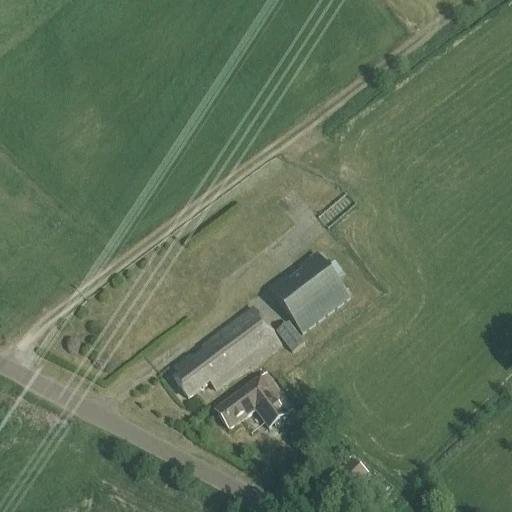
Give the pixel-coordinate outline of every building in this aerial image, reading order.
[(258,219),(205,255),(223,282),(276,246),(258,219)] [(317,256),(299,268),(303,273),(290,282),(286,277),(268,290),(302,336),(349,300),(337,284),(346,277),(335,263),(327,269),(317,256)] [(203,275),(191,294),(209,305),(221,285),(203,275)] [(251,368),(252,370),(281,349),(253,311),(174,369),(180,378),(174,382),(188,401),(209,386),(215,394),(251,368)] [(288,325),(276,334),(292,355),(304,345),(288,325)] [(260,381),(214,413),(228,433),(255,414),(268,433),(287,420),(287,419),(292,415),(266,378),(261,382),(260,381)] [(346,498),(367,475),(352,462),(332,485),(346,498)]
